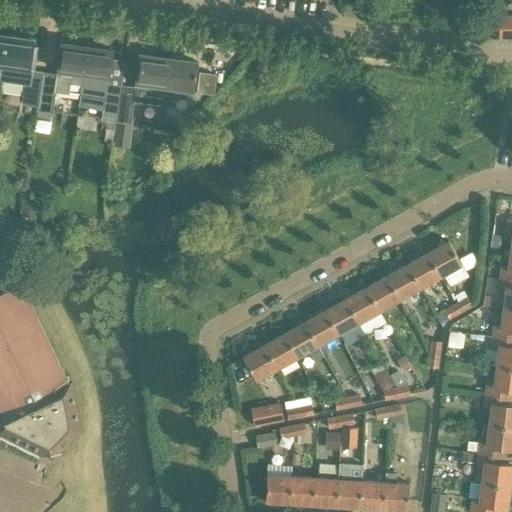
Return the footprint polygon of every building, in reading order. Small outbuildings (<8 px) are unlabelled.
[(499,39),(511,38),(511,25),(499,25),(499,39)] [(0,64),(0,81),(27,85),(31,86),(33,72),(36,46),(33,46),(33,40),(4,36),(0,64)] [(60,44),(56,75),(54,91),(54,92),(68,93),(69,83),(81,85),(86,47),(60,44)] [(79,94),(105,98),(108,83),(112,51),(86,47),(81,85),(79,94)] [(162,100),(168,59),(141,55),(138,54),(134,83),(149,85),(146,105),(161,107),(162,100)] [(197,63),(168,59),(162,100),(176,102),(178,89),(193,91),(197,63)] [(25,98),(39,100),(42,73),(33,72),(31,86),(27,85),(25,98)] [(199,72),(196,92),(213,95),(216,74),(199,72)] [(39,100),(37,111),(51,113),(54,92),(54,91),(56,75),(42,73),(39,100)] [(103,119),(117,121),(122,85),(108,83),(105,98),(103,119)] [(122,85),(117,121),(131,123),(135,87),(122,85)] [(50,120),(51,113),(37,111),(36,118),(50,120)] [(129,148),(132,123),(131,123),(117,121),(114,146),(129,148)] [(36,219),(38,202),(23,199),(20,216),(36,219)] [(448,241),(427,253),(440,276),(461,264),(452,249),(465,250),(468,229),(448,241)] [(493,234),(491,247),(500,248),(501,235),(493,234)] [(501,265),(500,278),(511,279),(511,249),(511,250),(508,266),(501,265)] [(440,276),(427,253),(407,264),(420,287),(440,276)] [(511,279),(500,278),(496,278),(498,264),(488,263),(485,290),(505,292),(503,308),(511,309),(511,279)] [(407,264),(386,276),(399,299),(420,287),(407,264)] [(399,299),(386,276),(366,287),(378,310),(399,299)] [(0,431),(40,452),(44,445),(48,444),(53,444),(58,449),(78,429),(70,386),(69,386),(20,283),(0,292),(0,412),(4,420),(0,422),(0,431)] [(378,310),(366,287),(345,299),(358,322),(378,310)] [(456,303),(461,312),(472,306),(466,297),(456,303)] [(345,299),(325,310),(338,334),(344,346),(365,334),(358,322),(345,299)] [(461,312),(456,303),(443,310),(449,319),(461,312)] [(494,323),(492,337),(511,339),(511,309),(503,308),(501,324),(494,323)] [(325,310),(304,322),(317,345),(338,334),(325,310)] [(304,322),(283,334),(296,357),(317,345),(304,322)] [(283,334),(263,345),(276,368),(296,357),(283,334)] [(511,339),(492,337),(485,336),(484,349),(498,351),(496,366),(511,368),(511,339)] [(430,341),(429,354),(439,355),(441,342),(430,341)] [(276,368),(263,345),(242,357),(255,380),(276,368)] [(439,355),(429,354),(427,366),(438,368),(439,355)] [(404,357),(397,361),(403,371),(410,367),(404,357)] [(487,381),(485,395),(511,398),(511,390),(511,368),(496,366),(494,382),(487,381)] [(392,384),(384,369),(378,373),(376,380),(382,390),(392,384)] [(406,380),(397,371),(389,375),(395,386),(406,380)] [(408,385),(395,387),(397,398),(410,395),(408,385)] [(397,398),(395,387),(383,390),(384,400),(397,398)] [(346,397),(348,407),(361,404),(359,395),(346,397)] [(511,398),(485,395),(483,408),(491,409),(489,425),(511,427),(511,405),(510,406),(511,398)] [(348,407),(346,397),(334,400),(336,410),(348,407)] [(250,408),(253,426),(283,420),(279,402),(250,408)] [(311,404),(298,407),(300,417),(313,415),(311,404)] [(387,406),(389,416),(402,414),(400,404),(387,406)] [(389,416),(387,406),(374,409),(376,419),(389,416)] [(300,417),(298,407),(285,409),(287,420),(300,417)] [(352,414),(339,416),(341,426),(354,424),(352,414)] [(405,429),(402,414),(389,416),(389,419),(389,428),(405,429)] [(341,426),(339,416),(326,419),(328,429),(341,426)] [(304,423),(292,426),(294,436),(306,433),(304,423)] [(511,427),(489,425),(487,441),(479,440),(479,441),(470,440),(468,449),(478,450),(478,453),(503,456),(504,448),(511,449),(511,427)] [(294,436),(292,426),(279,428),(281,438),(294,436)] [(356,428),(342,427),(341,447),(355,447),(356,428)] [(255,435),(257,448),(277,445),(275,432),(267,433),(255,435)] [(339,449),(340,433),(326,433),(325,448),(339,449)] [(477,453),(463,452),(462,461),(476,462),(477,453)] [(503,456),(478,453),(476,466),(483,467),(481,483),(509,487),(511,465),(502,463),(503,456)] [(267,465),(267,475),(265,497),(265,501),(289,502),(291,476),(290,476),(290,466),(267,465)] [(360,481),(361,481),(359,507),(383,508),(384,482),(383,482),(384,472),(384,471),(361,469),(360,481)] [(384,482),(383,508),(407,510),(408,500),(409,484),(395,483),(396,473),(384,472),(383,482),(384,482)] [(291,476),(289,502),(312,504),(314,478),(291,476)] [(314,478),(312,504),(336,505),(338,479),(314,478)] [(338,479),(336,505),(359,507),(361,481),(360,481),(338,479)] [(473,482),(471,499),(470,511),(474,511),(497,511),(498,507),(506,508),(509,487),(481,483),(473,482)] [(432,492),(429,511),(443,511),(446,494),(434,493),(432,492)]
